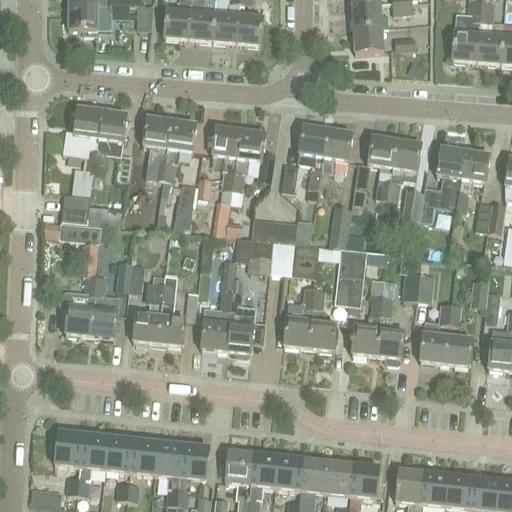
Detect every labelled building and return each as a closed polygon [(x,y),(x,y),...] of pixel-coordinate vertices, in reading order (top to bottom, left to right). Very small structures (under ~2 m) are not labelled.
[(68,0),(68,12),(98,12),(107,12),(107,1),(98,1),(97,0),(68,0)] [(179,0),(179,5),(181,5),(180,17),(166,16),(163,45),(188,47),(190,17),(191,18),(192,6),(192,0),(179,0)] [(212,49),(236,51),(239,21),(239,10),(240,0),(227,0),(227,9),(228,9),(227,21),(214,19),(212,49)] [(240,0),(239,10),(253,11),(253,0),(240,0)] [(349,0),(351,11),(380,9),(379,0),(349,0)] [(391,0),(392,9),(412,8),(411,0),(391,0)] [(468,0),(468,8),(480,9),(480,0),(468,0)] [(107,12),(127,12),(127,1),(107,1),(107,12)] [(412,8),(392,9),(393,21),(413,20),(412,8)] [(453,37),(451,66),(476,68),(478,39),(479,29),(480,9),(468,8),(467,21),(466,32),(454,31),(454,37),(453,37)] [(352,35),(382,33),(380,9),(351,11),(352,35)] [(480,9),(479,29),(490,30),(491,30),(493,10),(480,9)] [(98,24),(127,24),(127,12),(107,12),(98,12),(68,12),(68,37),(82,37),(82,42),(97,42),(97,37),(98,37),(98,24)] [(136,38),(150,38),(153,12),(136,12),(136,38)] [(190,17),(188,47),(212,49),(214,19),(191,18),(190,17)] [(263,23),(239,21),(236,51),(260,52),(263,23)] [(354,59),(383,57),(382,33),(352,35),(354,59)] [(478,39),(476,68),(500,69),(502,41),(478,39)] [(511,41),(502,41),(500,69),(511,70),(511,41)] [(395,58),(415,56),(414,43),(394,45),(395,58)] [(85,163),(84,175),(93,177),(96,159),(102,116),(77,113),(73,138),(66,137),(63,160),(85,163)] [(105,160),(108,160),(121,162),(126,120),(102,116),(96,159),(93,177),(103,178),(105,160)] [(154,185),(162,186),(171,126),(147,123),(143,151),(156,153),(154,166),(156,166),(154,185)] [(162,186),(173,188),(175,169),(178,170),(180,156),(192,158),(196,130),(171,126),(162,186)] [(316,195),(327,134),(302,130),(298,159),(299,159),(298,168),(312,170),(306,204),(317,205),(318,195),(316,195)] [(235,176),(236,164),(241,136),(220,134),(215,133),(211,161),(223,162),(222,175),(224,176),(222,194),(231,195),(235,176)] [(351,138),(327,134),(316,195),(318,195),(327,197),(331,177),(332,178),(334,164),(347,166),(351,138)] [(241,196),(243,180),(246,181),(248,165),(261,167),(265,139),(241,136),(236,164),(235,176),(231,195),(241,196)] [(386,206),(396,144),(371,141),(366,170),(379,172),(377,181),(380,181),(377,204),(385,206),(386,206)] [(420,148),(396,144),(386,206),(385,206),(383,220),(393,221),(398,186),(401,187),(401,183),(414,185),(420,148)] [(435,213),(456,216),(465,155),(441,152),(436,181),(447,183),(445,197),(425,194),(420,227),(433,229),(435,213)] [(490,159),(465,155),(456,216),(465,218),(468,199),(470,200),(472,186),(485,188),(490,159)] [(511,162),(509,162),(504,191),(502,204),(511,206),(511,162)] [(298,172),(285,171),(281,198),(294,200),(298,172)] [(211,186),(198,184),(196,204),(209,206),(211,186)] [(350,220),(351,220),(362,222),(366,195),(355,193),(351,216),(350,220)] [(417,225),(421,197),(404,194),(400,222),(417,225)] [(239,211),(241,196),(231,195),(229,209),(239,211)] [(60,213),(87,216),(88,201),(62,199),(60,213)] [(475,237),(487,239),(491,210),(479,208),(475,237)] [(190,241),(194,212),(177,209),(173,238),(190,241)] [(491,210),(487,239),(501,241),(506,212),(491,210)] [(86,229),(87,216),(60,213),(59,227),(86,229)] [(350,220),(351,216),(334,214),(328,253),(346,256),(351,220),(350,220)] [(262,247),(264,225),(254,224),(251,246),(262,247)] [(273,248),(275,226),(264,225),(262,247),(273,248)] [(284,249),(286,228),(275,226),(273,248),(284,249)] [(43,227),(42,243),(58,244),(97,248),(99,232),(59,228),(43,227)] [(295,250),(297,229),(286,228),(284,249),(295,250)] [(238,244),(236,267),(248,268),(249,260),(271,262),(273,248),(262,247),(251,246),(238,244)] [(270,277),(295,280),(297,262),(318,265),(319,253),(295,250),(284,249),(273,248),(271,262),(270,277)] [(341,256),(335,310),(347,311),(353,257),(341,256)] [(360,313),(363,285),(366,259),(353,257),(347,311),(360,313)] [(115,308),(127,309),(128,299),(131,271),(119,270),(115,308)] [(131,271),(128,299),(141,301),(144,273),(131,271)] [(402,306),(415,307),(418,282),(405,280),(402,306)] [(181,352),(184,324),(171,323),(175,283),(163,281),(162,290),(163,291),(158,350),(181,352)] [(83,301),(68,299),(63,300),(60,304),(59,309),(62,314),(67,316),(64,340),(89,343),(95,283),(85,282),(83,301)] [(418,282),(415,307),(432,309),(434,283),(418,282)] [(114,346),(117,317),(104,316),(105,303),(102,303),(104,284),(95,283),(89,343),(114,346)] [(486,315),(487,299),(488,290),(474,288),(471,313),(486,315)] [(132,347),(158,350),(163,291),(162,290),(148,289),(146,309),(149,309),(147,321),(134,319),(132,347)] [(301,324),(286,323),(283,351),(308,354),(314,294),(305,292),(301,324)] [(314,294),(308,354),(332,357),(335,328),(322,327),(326,295),(314,294)] [(218,317),(217,328),(203,326),(199,355),(225,358),(228,329),(231,299),(222,298),(220,317),(218,317)] [(231,299),(228,329),(225,358),(234,359),(234,361),(235,363),(246,364),(248,363),(248,360),(249,360),(253,328),(255,329),(257,314),(241,312),(242,300),(231,299)] [(487,299),(486,315),(484,327),(497,328),(500,300),(487,299)] [(351,359),(375,361),(382,301),(372,300),(370,320),(367,319),(366,332),(354,330),(351,359)] [(390,302),(382,301),(375,361),(386,362),(385,365),(387,367),(398,368),(400,366),(403,335),(390,334),(391,322),(388,321),(390,302)] [(450,311),(441,311),(439,330),(448,331),(450,311)] [(448,331),(459,332),(460,312),(450,311),(448,331)] [(487,374),(511,377),(511,376),(511,315),(508,315),(506,335),(504,334),(503,347),(490,345),(487,374)] [(419,366),(444,369),(447,340),(421,338),(419,366)] [(468,372),(471,343),(447,340),(444,369),(468,372)] [(54,470),(80,473),(83,439),(58,436),(54,470)] [(91,488),(92,474),(105,476),(108,442),(83,439),(80,473),(78,485),(77,502),(75,511),(86,511),(88,503),(90,488),(91,488)] [(134,445),(108,442),(105,476),(130,479),(134,445)] [(130,479),(155,481),(159,448),(134,445),(130,479)] [(167,511),(166,511),(176,511),(178,497),(180,484),(184,450),(159,448),(155,481),(168,483),(167,495),(168,495),(166,511),(167,511)] [(209,453),(184,450),(180,484),(205,487),(209,453)] [(227,511),(228,507),(216,506),(215,511),(248,511),(250,491),(254,458),(229,455),(225,489),(238,490),(236,506),(239,506),(237,511),(227,511)] [(262,505),(263,493),(275,494),(279,461),(254,458),(250,491),(248,511),(259,511),(260,505),(262,505)] [(275,494),(300,497),(303,464),(279,461),(275,494)] [(309,511),(311,498),(325,500),(329,466),(303,464),(300,497),(298,510),(298,511),(309,511)] [(325,500),(350,503),(354,469),(329,466),(325,500)] [(360,511),(362,504),(376,506),(380,472),(354,469),(350,503),(348,511),(360,511)] [(408,511),(421,511),(421,510),(425,477),(399,474),(396,508),(408,509),(408,511)] [(421,510),(437,511),(447,511),(450,480),(425,477),(421,510)] [(471,511),(475,482),(450,480),(447,511),(471,511)] [(497,511),(500,485),(475,482),(471,511),(497,511)] [(67,501),(77,502),(78,485),(68,484),(67,501)] [(497,511),(511,511),(511,486),(500,485),(497,511)] [(127,507),(129,491),(118,490),(116,506),(127,507)] [(140,492),(129,491),(127,507),(138,508),(140,492)] [(187,511),(189,498),(178,497),(176,511),(187,511)]
